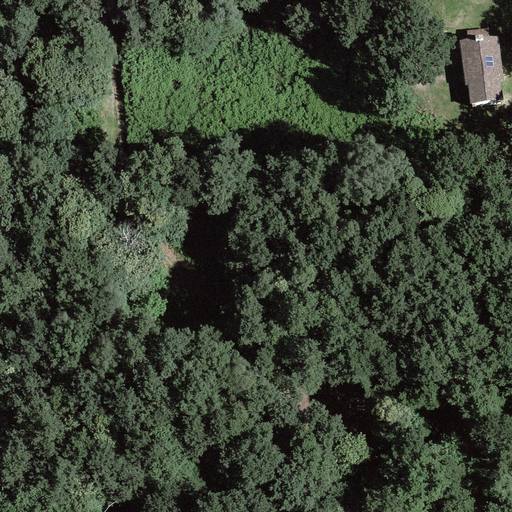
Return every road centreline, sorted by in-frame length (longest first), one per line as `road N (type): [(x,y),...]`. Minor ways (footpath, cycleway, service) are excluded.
road 1 (track): [(111,0),(116,163),(133,210),(265,391)]
road 2 (track): [(265,391),(355,483),(368,511)]
